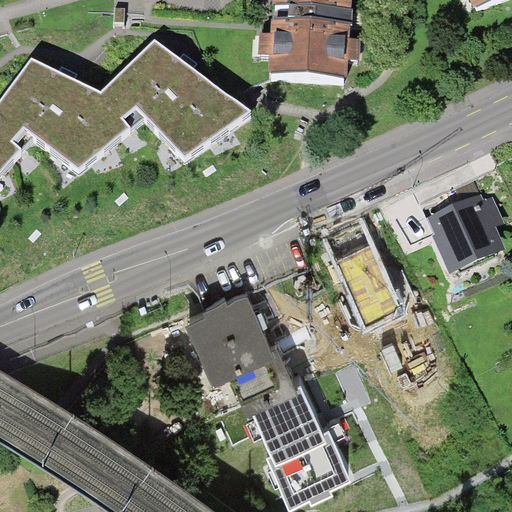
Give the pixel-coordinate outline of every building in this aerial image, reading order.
[(267,0),(265,34),(254,35),(251,62),(270,65),(270,85),(340,87),(341,69),(354,69),(353,43),(344,44),(344,0),(345,0),(267,0)] [(469,0),(474,9),(497,0),(469,0)] [(251,119),(155,49),(118,87),(145,117),(185,161),(251,119)] [(104,102),(32,68),(0,110),(0,112),(34,138),(81,175),(145,117),(118,87),(104,102)] [(0,180),(34,138),(0,112),(0,180)] [(483,202),(481,197),(425,221),(449,277),(506,252),(496,228),(505,224),(493,198),(483,202)] [(227,293),(203,300),(206,307),(187,316),(214,371),(227,365),(246,404),(254,400),(275,443),(267,447),(289,493),(308,484),(310,489),(334,478),(332,474),(353,463),(330,416),(323,419),(301,375),(297,377),(277,337),(273,339),(249,288),(229,298),(227,293)] [(390,290),(354,308),(383,364),(419,346),(390,290)] [(425,296),(408,304),(420,327),(437,318),(425,296)] [(0,488),(0,511),(29,511),(19,482),(0,488)]
